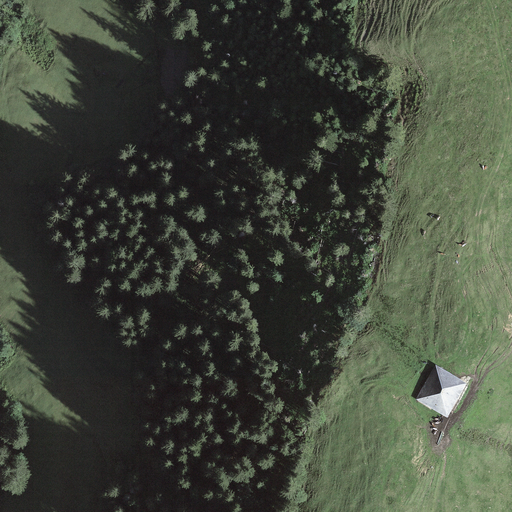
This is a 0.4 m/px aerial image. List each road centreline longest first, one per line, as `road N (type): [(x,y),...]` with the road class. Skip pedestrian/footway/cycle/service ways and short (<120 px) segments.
road 1 (track): [(511,287),(496,238),(511,130)]
road 2 (track): [(425,455),(511,343)]
